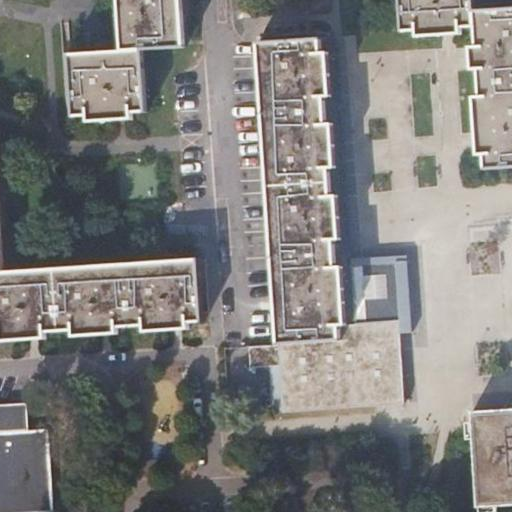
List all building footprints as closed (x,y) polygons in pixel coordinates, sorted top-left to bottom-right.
[(184,46),(180,0),(118,0),(122,50),(70,54),(74,116),(89,115),(132,112),(146,111),(143,49),(184,46)] [(511,7),(474,10),(473,0),(401,0),(403,30),(417,29),(460,26),(476,25),(477,46),(478,68),(480,96),(484,154),(485,168),(511,165),(511,7)] [(460,33),(460,26),(417,29),(417,36),(460,33)] [(327,37),(260,42),(280,344),(251,347),(253,366),(282,364),(285,412),(405,403),(399,320),(348,323),(343,256),(327,37)] [(484,154),(480,96),(474,96),(477,153),(484,154)] [(132,118),(132,112),(89,115),(89,122),(122,119),(132,118)] [(2,272),(0,240),(0,334),(1,334),(45,331),(74,329),(117,326),(145,324),(188,321),(202,320),(198,259),(2,272)] [(188,328),(188,321),(145,324),(145,330),(177,328),(188,328)] [(117,332),(117,326),(74,329),(74,336),(106,333),(117,332)] [(45,337),(45,331),(1,334),(2,341),(34,338),(45,337)] [(0,407),(0,509),(50,507),(48,475),(44,475),(42,454),(46,454),(45,433),(25,434),(24,406),(0,407)] [(511,409),(471,413),(478,507),(511,504),(511,409)]
